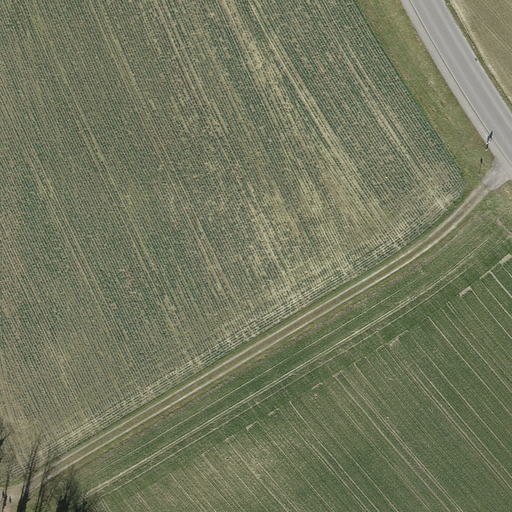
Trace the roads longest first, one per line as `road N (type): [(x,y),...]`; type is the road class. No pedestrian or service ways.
road 1 (track): [(511,162),(412,256),(0,505)]
road 2 (tertiary): [(511,136),(428,0)]
